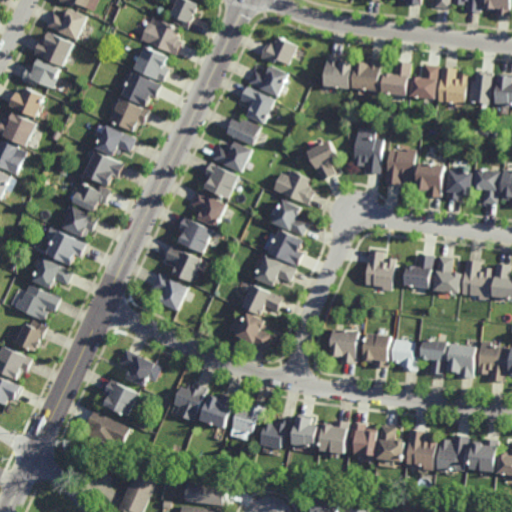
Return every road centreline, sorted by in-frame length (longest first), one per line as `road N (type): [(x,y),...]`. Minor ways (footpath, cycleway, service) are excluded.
road 1 (residential): [(33,454),(246,0)]
road 2 (residential): [(99,314),(287,389),(511,418)]
road 3 (residential): [(511,241),(352,228),(309,302),(287,389)]
road 4 (residential): [(511,43),(327,20),(269,0)]
